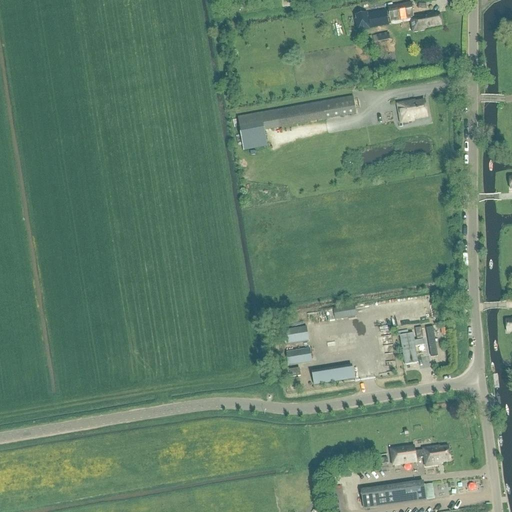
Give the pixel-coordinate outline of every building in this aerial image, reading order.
[(414,19),(411,4),(388,8),(388,11),(369,15),(371,29),(391,25),(390,23),(414,19)] [(416,18),(417,22),(410,24),(412,35),(426,32),(425,30),(441,27),(439,14),(422,18),(422,17),(416,18)] [(356,18),(357,21),(359,32),(369,30),(367,19),(367,16),(356,18)] [(377,35),(379,43),(390,40),(388,33),(377,35)] [(353,98),(237,119),(240,136),(241,136),(243,152),(267,148),(264,131),(356,115),(353,98)] [(413,120),(427,118),(424,102),(410,105),(410,103),(398,105),(402,124),(413,122),(413,120)] [(334,311),(335,321),(356,317),(355,307),(334,311)] [(434,326),(425,328),(432,359),(441,357),(434,326)] [(306,328),(283,332),(285,346),(309,342),(306,328)] [(411,330),(402,332),(410,364),(418,362),(411,330)] [(310,350),(286,353),(288,366),(312,362),(310,350)] [(394,374),(393,365),(385,365),(386,375),(394,374)] [(300,370),(286,371),(287,379),(301,377),(300,370)] [(414,445),(390,448),(392,466),(416,463),(416,459),(423,458),(422,451),(415,452),(414,445)] [(423,458),(425,467),(437,465),(437,464),(450,462),(448,447),(439,448),(439,447),(422,449),(422,451),(423,458)] [(363,509),(425,500),(423,483),(360,492),(363,509)] [(306,505),(317,504),(316,493),(304,494),(306,505)]
